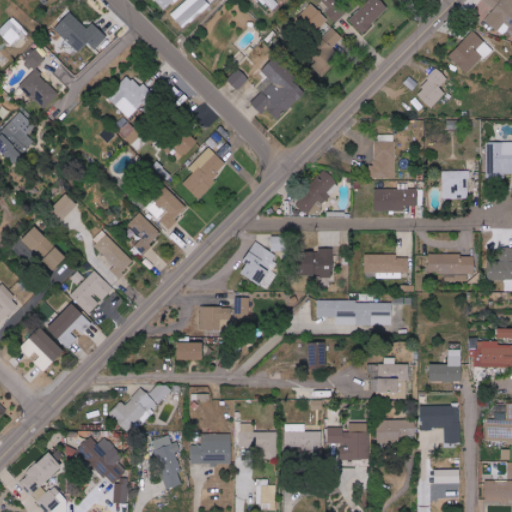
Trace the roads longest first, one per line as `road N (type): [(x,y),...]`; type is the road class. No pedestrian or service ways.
road 1 (residential): [(0,466),(460,0)]
road 2 (residential): [(237,226),(502,224)]
road 3 (residential): [(96,0),(278,184)]
road 4 (residential): [(82,375),(334,379)]
